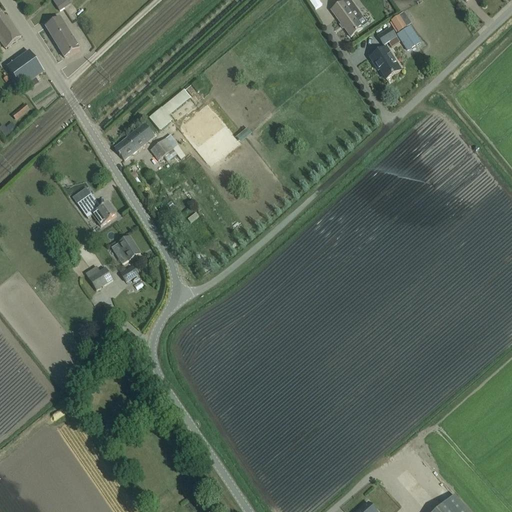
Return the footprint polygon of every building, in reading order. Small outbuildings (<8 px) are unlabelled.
[(71,4),(67,0),(57,0),(54,3),(60,12),(71,4)] [(361,16),(348,0),(347,0),(331,12),(350,38),(358,32),(362,29),(356,20),(361,16)] [(363,11),(369,19),(375,15),(369,7),(363,11)] [(0,42),(5,50),(21,38),(6,17),(4,18),(0,12),(0,42)] [(399,16),(390,22),(398,34),(407,28),(399,16)] [(60,19),(54,23),(46,28),(64,59),(79,50),(60,19)] [(383,46),(396,38),(390,29),(378,37),(383,46)] [(411,30),(399,38),(409,52),(421,44),(411,30)] [(386,49),(378,54),(370,59),(375,68),(377,66),(386,81),(400,72),(386,49)] [(30,53),(21,58),(7,69),(21,89),(44,73),(30,53)] [(168,130),(181,119),(177,114),(199,96),(192,87),(157,117),(168,130)] [(0,127),(0,131),(6,138),(10,134),(6,129),(2,125),(0,127)] [(127,140),(123,143),(115,149),(119,156),(120,158),(121,157),(124,162),(132,156),(155,138),(145,125),(127,139),(127,140)] [(165,140),(158,146),(150,152),(158,162),(166,156),(173,151),(165,140)] [(81,192),(87,188),(82,182),(76,186),(81,192)] [(157,189),(160,196),(168,192),(164,185),(157,189)] [(185,189),(175,195),(185,212),(195,207),(185,189)] [(87,191),(74,200),(77,205),(88,220),(92,216),(101,228),(116,217),(107,205),(101,209),(96,202),(91,195),(90,196),(87,191)] [(130,238),(121,243),(111,250),(115,256),(122,252),(129,262),(140,255),(130,238)] [(113,281),(105,269),(100,273),(97,268),(85,275),(96,292),(113,281)] [(138,276),(133,268),(121,276),(126,284),(138,276)] [(468,511),(455,497),(437,511),(468,511)]
